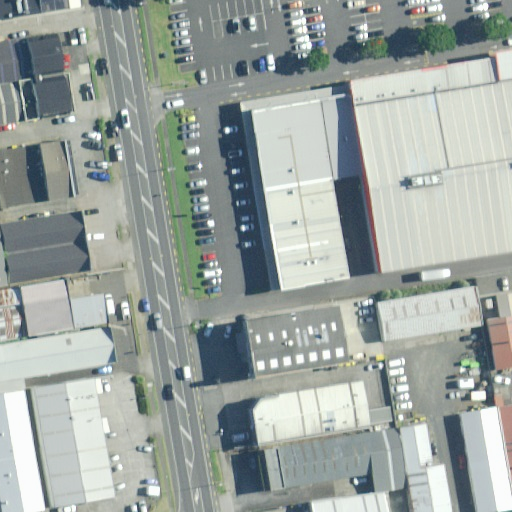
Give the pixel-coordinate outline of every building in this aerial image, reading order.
[(0,0),(0,15),(29,11),(27,0),(0,0)] [(44,25),(0,32),(0,69),(51,60),(44,25)] [(376,272),(511,250),(511,48),(488,52),(488,57),(345,80),(345,84),(346,88),(359,174),(376,272)] [(63,66),(24,72),(30,104),(69,97),(63,66)] [(14,71),(0,73),(0,112),(21,109),(14,71)] [(280,288),(350,278),(335,180),(357,176),(344,89),(343,86),(243,101),(241,102),(242,111),(244,111),(252,110),(280,288)] [(52,137),(0,146),(0,205),(62,195),(52,137)] [(72,207),(0,219),(0,282),(83,268),(72,207)] [(55,277),(9,285),(18,335),(98,321),(93,291),(59,297),(55,277)] [(6,284),(0,285),(0,338),(15,336),(6,284)] [(463,286),(369,300),(375,339),(469,324),(463,286)] [(332,299),(238,314),(247,372),(341,357),(332,299)] [(511,335),(508,311),(476,316),(484,368),(511,363),(511,335)] [(94,324),(0,340),(0,379),(14,377),(101,362),(94,324)] [(83,371),(15,383),(37,504),(104,492),(83,371)] [(354,376),(243,393),(251,440),(361,422),(354,376)] [(0,510),(37,504),(15,383),(14,377),(0,379),(0,510)] [(511,511),(511,402),(486,406),(501,505),(502,511),(511,511)] [(486,406),(449,412),(464,511),(501,505),(486,406)] [(440,511),(426,418),(389,424),(402,511),(440,511)] [(384,423),(353,428),(362,490),(394,485),(384,423)] [(353,428),(255,443),(262,488),(360,473),(353,428)] [(384,511),(381,492),(308,502),(309,511),(384,511)]
